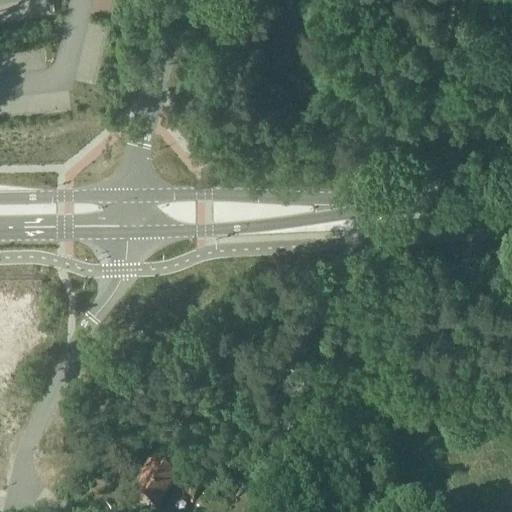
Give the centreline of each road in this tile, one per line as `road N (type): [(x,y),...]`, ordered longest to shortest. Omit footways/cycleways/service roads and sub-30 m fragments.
road 1 (unclassified): [(18,482),(78,339),(120,281),(128,233)]
road 2 (secondary): [(128,233),(255,227),(374,205)]
road 3 (secondary): [(374,205),(133,196)]
road 4 (unclassified): [(133,196),(138,147),(180,0)]
road 5 (secondary): [(374,205),(511,197)]
road 6 (secondary): [(133,196),(0,198)]
road 7 (secondary): [(0,236),(128,233)]
